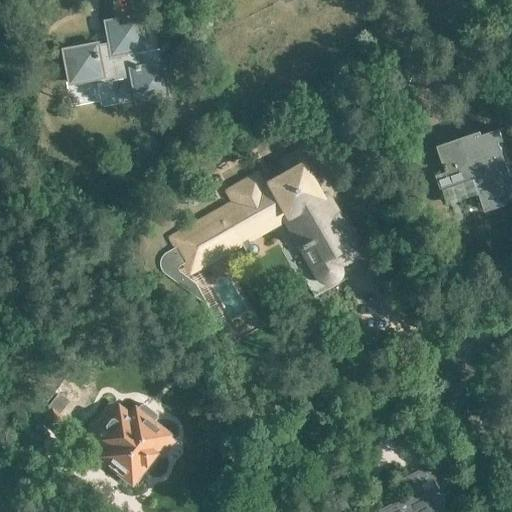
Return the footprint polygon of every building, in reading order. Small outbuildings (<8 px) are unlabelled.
[(136,101),(168,95),(162,63),(136,68),(132,50),(143,48),(137,16),(105,22),(109,45),(96,47),(95,44),(63,51),(69,83),(97,77),(98,80),(131,74),(136,101)] [(482,135),(481,132),(437,147),(446,172),(436,176),(440,189),(443,189),(443,191),(446,190),(456,220),(466,217),(459,196),(477,190),(485,211),(489,210),(489,211),(506,205),(506,204),(511,201),(511,182),(499,143),(503,142),(499,129),(482,135)] [(166,236),(173,249),(164,254),(161,256),(159,260),(159,265),(160,271),(168,277),(206,306),(194,284),(178,271),(177,269),(178,266),(182,264),(188,275),(241,246),(246,254),(248,256),(252,257),(255,255),(257,252),(258,249),(257,246),(255,244),(252,243),(248,244),(247,242),(282,223),(314,282),(363,255),(330,197),(338,192),(324,167),(316,172),(302,146),(276,160),(283,172),(262,183),(256,171),(222,190),(228,201),(166,236)] [(79,416),(65,405),(68,401),(58,393),(48,405),(50,407),(41,418),(64,435),(79,416)] [(174,440),(171,437),(173,435),(134,404),(129,411),(117,403),(115,405),(109,400),(83,434),(90,439),(87,441),(99,450),(95,455),(131,483),(145,465),(144,464),(153,452),(161,458),(174,440)] [(434,511),(426,496),(439,489),(427,465),(400,479),(408,494),(376,510),(377,511),(350,511),(343,497),(317,510),(317,511),(434,511)]
